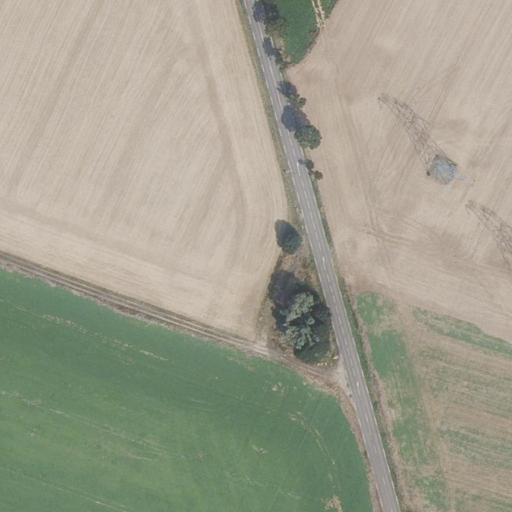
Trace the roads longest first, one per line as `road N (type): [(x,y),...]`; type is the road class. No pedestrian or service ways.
road 1 (primary): [(253,0),(392,511)]
road 2 (track): [(0,256),(356,380)]
